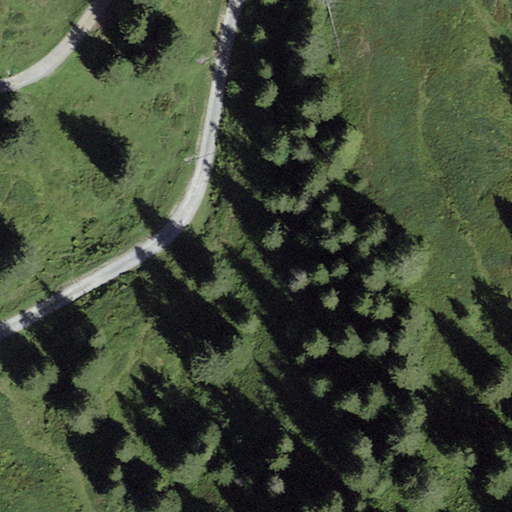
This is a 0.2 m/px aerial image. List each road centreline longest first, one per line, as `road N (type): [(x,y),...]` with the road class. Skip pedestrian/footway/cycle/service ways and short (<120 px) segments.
road 1 (track): [(236,0),(192,190),(167,231),(0,327)]
road 2 (track): [(97,0),(62,44),(24,75),(0,82)]
